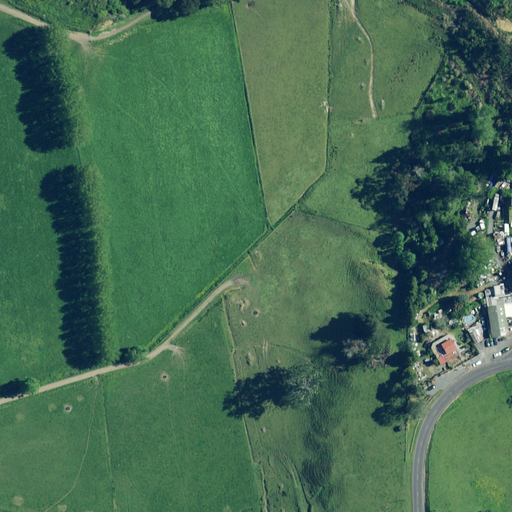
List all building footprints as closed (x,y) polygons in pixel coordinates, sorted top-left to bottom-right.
[(493,266),(475,271),(478,279),(495,275),(493,266)] [(493,286),(494,297),(489,298),(488,288),(483,289),(485,298),(482,298),(483,305),(483,308),(486,307),(491,337),(507,335),(503,304),(511,303),(509,294),(505,295),(503,285),(493,286)] [(430,323),(421,326),(424,334),(433,331),(430,323)] [(475,325),(467,329),(474,343),(482,339),(475,325)] [(451,332),(428,346),(440,366),(463,352),(451,332)] [(418,366),(416,361),(405,365),(410,377),(424,371),(421,365),(418,366)]
